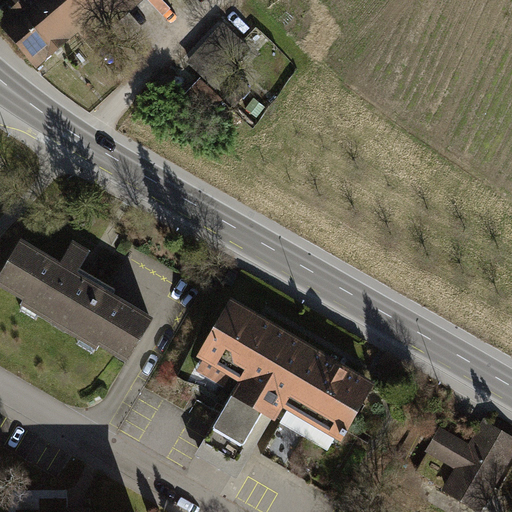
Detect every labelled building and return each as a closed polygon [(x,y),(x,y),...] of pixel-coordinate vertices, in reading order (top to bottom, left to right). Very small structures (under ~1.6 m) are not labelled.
[(20,0),(0,18),(0,22),(42,69),(86,30),(96,41),(142,0),(20,0)] [(243,39),(224,22),(189,62),(208,79),(243,39)] [(213,89),(200,78),(185,97),(198,107),(213,89)] [(70,266),(30,244),(3,290),(138,366),(165,318),(88,275),(97,258),(80,248),(70,266)] [(207,375),(351,468),(395,401),(250,308),(207,375)] [(442,491),(475,511),(482,511),(511,465),(511,437),(486,421),(469,447),(441,429),(426,453),(454,471),(442,491)]
